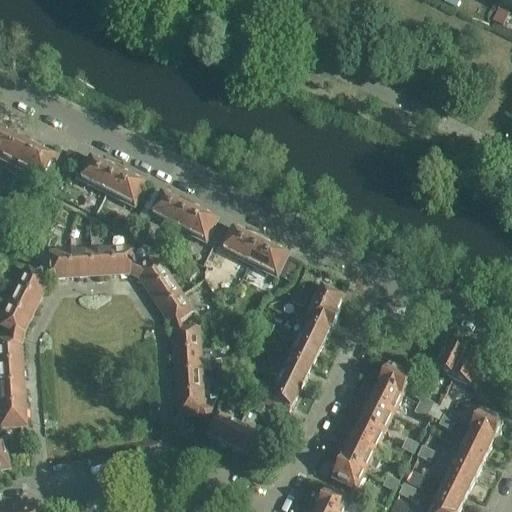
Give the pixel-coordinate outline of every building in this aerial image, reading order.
[(511,0),(492,0),(511,9),(511,0)] [(0,160),(8,164),(19,142),(1,133),(0,134),(0,160)] [(26,173),(38,151),(19,142),(8,164),(26,173)] [(45,183),(56,160),(38,151),(26,173),(45,183)] [(108,196),(118,175),(91,162),(81,183),(108,196)] [(134,209),(145,188),(118,175),(108,196),(134,209)] [(16,206),(19,201),(10,196),(7,202),(16,206)] [(179,231),(189,210),(162,197),(152,218),(179,231)] [(14,212),(16,206),(7,202),(4,207),(14,212)] [(205,244),(216,223),(189,210),(179,231),(205,244)] [(250,266),(260,245),(234,232),(223,253),(250,266)] [(277,279),(287,259),(260,245),(250,266),(277,279)] [(135,279),(142,265),(133,260),(133,252),(115,253),(116,278),(130,277),(135,279)] [(116,278),(115,253),(97,254),(97,256),(92,256),(93,276),(99,276),(99,279),(116,278)] [(93,276),(92,256),(86,257),(86,254),(72,255),(73,281),(88,280),(88,276),(93,276)] [(73,281),(72,255),(50,257),(51,266),(43,271),(52,285),(57,282),(73,281)] [(170,282),(158,264),(151,269),(142,265),(135,279),(140,282),(149,296),(170,282)] [(48,288),(52,285),(43,271),(35,277),(27,273),(19,290),(41,301),(48,288)] [(179,300),(176,295),(178,294),(170,282),(149,296),(157,308),(160,306),(163,311),(179,300)] [(189,293),(193,302),(213,293),(208,284),(189,293)] [(34,316),(41,301),(19,290),(11,305),(13,306),(11,310),(29,319),(31,315),(34,316)] [(336,320),(345,301),(323,290),(314,308),(336,320)] [(298,306),(303,298),(298,295),(293,304),(298,306)] [(304,309),(308,300),(303,298),(298,306),(304,309)] [(193,317),(184,303),(182,304),(179,300),(163,311),(166,315),(163,317),(169,326),(171,332),(181,329),(180,326),(193,317)] [(340,322),(336,320),(314,308),(304,328),(305,328),(328,339),(330,335),(333,336),(340,322)] [(24,336),(29,326),(26,324),(29,319),(11,310),(8,316),(6,315),(0,327),(0,330),(14,337),(13,340),(23,342),(24,336)] [(264,336),(268,327),(263,324),(258,333),(264,336)] [(269,338),(273,330),(268,327),(264,336),(269,338)] [(319,357),(328,339),(305,328),(296,346),(319,357)] [(200,348),(198,332),(182,333),(181,329),(171,332),(174,339),(174,350),(177,350),(178,355),(198,354),(197,348),(200,348)] [(22,360),(21,348),(23,342),(13,340),(12,343),(0,343),(0,366),(19,365),(19,360),(22,360)] [(310,376),(319,357),(296,346),(287,365),(310,376)] [(454,382),(466,359),(446,349),(435,373),(454,382)] [(202,375),(200,359),(198,359),(198,354),(178,355),(178,360),(175,361),(176,377),(202,375)] [(473,392),(485,368),(466,359),(454,382),(473,392)] [(246,373),(250,364),(245,361),(240,370),(246,373)] [(0,387),(24,386),(23,370),(20,371),(19,365),(0,366),(0,387)] [(301,394),(308,379),(310,376),(287,365),(278,383),(301,394)] [(403,399),(412,380),(389,369),(385,377),(382,377),(380,382),(381,385),(380,388),(403,399)] [(203,391),(202,375),(176,377),(177,393),(180,392),(180,398),(201,396),(200,391),(203,391)] [(289,419),(301,394),(278,383),(266,407),(289,419)] [(25,402),(24,391),(24,386),(0,387),(0,403),(1,404),(2,409),(22,408),(22,403),(25,402)] [(394,418),(403,399),(380,388),(370,407),(394,418)] [(204,410),(203,401),(201,401),(201,396),(180,398),(181,403),(178,403),(179,420),(198,419),(207,423),(211,413),(204,410)] [(425,412),(430,403),(424,401),(420,410),(425,412)] [(431,415),(435,406),(430,403),(425,412),(431,415)] [(384,437),(394,418),(370,407),(361,425),(384,437)] [(27,430),(26,413),(23,413),(22,408),(2,409),(2,414),(0,414),(0,418),(1,431),(27,430)] [(431,415),(425,412),(420,410),(417,415),(428,420),(431,415)] [(449,424),(454,415),(448,413),(444,421),(449,424)] [(500,433),(504,425),(481,414),(472,433),(495,445),(496,442),(499,441),(502,436),(500,433)] [(455,427),(459,418),(454,415),(449,424),(455,427)] [(229,450),(240,428),(217,416),(205,439),(229,450)] [(455,427),(449,424),(444,421),(441,427),(452,432),(455,427)] [(375,456),(384,437),(361,425),(352,444),(375,456)] [(253,462),(265,440),(240,428),(229,450),(253,462)] [(485,463),(495,445),(472,433),(462,452),(485,463)] [(409,455),(413,446),(408,443),(404,452),(409,455)] [(366,475),(375,456),(352,444),(342,463),(366,475)] [(0,472),(9,471),(4,446),(0,446),(0,472)] [(414,457),(419,448),(413,446),(409,455),(414,457)] [(424,462),(428,453),(423,450),(418,459),(424,462)] [(476,482),(485,463),(462,452),(453,471),(476,482)] [(429,464),(434,455),(428,453),(424,462),(429,464)] [(356,494),(366,475),(342,463),(341,466),(338,466),(335,472),(337,474),(333,482),(356,494)] [(467,501),(476,482),(453,471),(444,489),(467,501)] [(390,492),(395,483),(389,481),(385,490),(390,492)] [(396,495),(400,486),(395,483),(390,492),(396,495)] [(405,499),(410,490),(404,488),(400,497),(405,499)] [(441,511),(461,511),(467,501),(444,489),(434,508),(441,511)] [(410,502),(415,493),(410,490),(405,499),(410,502)] [(319,511),(347,511),(351,504),(328,492),(318,511),(319,511)]
